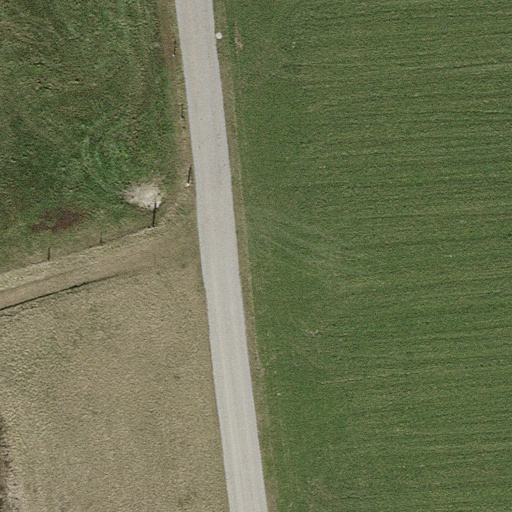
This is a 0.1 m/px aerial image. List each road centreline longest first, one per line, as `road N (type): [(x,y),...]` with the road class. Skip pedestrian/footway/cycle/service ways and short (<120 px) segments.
road 1 (track): [(259,511),(202,0)]
road 2 (track): [(0,305),(227,226)]
